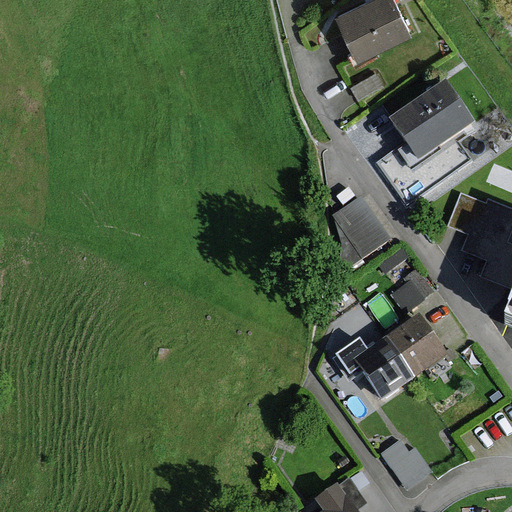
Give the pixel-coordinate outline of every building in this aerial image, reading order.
[(360,0),(337,11),(357,55),(412,29),(397,0),(360,0)] [(471,122),(445,85),(391,122),(417,159),(471,122)] [(413,315),(433,287),(415,274),(395,302),(413,315)] [(420,312),(388,334),(416,374),(448,351),(420,312)] [(388,334),(356,357),(383,396),(416,374),(388,334)] [(407,440),(383,457),(409,493),(432,476),(407,440)] [(323,511),(351,511),(342,499),(323,511)]
